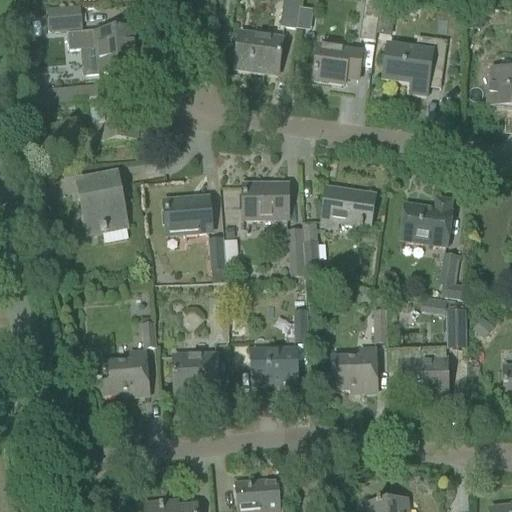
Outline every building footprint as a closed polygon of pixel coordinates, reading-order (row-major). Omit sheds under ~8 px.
[(282,0),(279,29),(296,32),(300,1),(296,0),(282,0)] [(364,0),(361,22),(359,42),(375,44),(380,0),(364,0)] [(79,9),(46,12),(48,37),(81,34),(79,9)] [(135,73),(132,33),(93,37),(93,35),(67,37),(69,54),(95,52),(97,77),(135,73)] [(277,80),(278,75),(282,42),(239,36),(233,73),(277,80)] [(386,48),(384,68),(382,84),(410,88),(408,98),(426,100),(429,74),(442,75),(446,44),(416,40),(415,52),(386,48)] [(357,85),(358,79),(361,55),(318,49),(312,85),(343,89),(344,83),(357,85)] [(511,78),(492,76),(488,108),(511,110),(511,78)] [(71,103),(97,101),(96,89),(32,95),(33,110),(71,107),(71,103)] [(133,97),(102,100),(104,126),(91,128),(93,148),(138,144),(133,97)] [(116,178),(77,186),(87,238),(101,235),(104,247),(127,243),(125,230),(126,230),(116,178)] [(243,191),(242,223),(286,223),(286,189),(274,189),(274,191),(243,191)] [(325,191),(320,224),(319,231),(337,234),(338,227),(369,232),(375,198),(325,191)] [(164,207),(166,239),(210,236),(207,202),(195,203),(195,205),(164,207)] [(434,214),(404,209),(400,241),(446,248),(450,216),(448,216),(450,206),(436,203),(434,214)] [(315,226),(301,227),(304,274),(318,273),(317,259),(316,248),(316,247),(315,226)] [(233,231),(224,231),(225,243),(233,242),(233,231)] [(301,235),(287,236),(288,266),(289,282),(303,281),(302,265),(301,235)] [(224,274),(222,242),(208,243),(210,275),(224,274)] [(443,257),(438,287),(441,287),(441,289),(439,299),(464,303),(466,293),(451,290),(451,289),(456,259),(443,257)] [(296,312),(308,311),(306,290),(294,291),(296,312)] [(214,347),(227,347),(226,313),(213,313),(214,347)] [(385,315),(373,315),(374,348),(386,347),(385,315)] [(306,345),(305,316),(292,316),(293,345),(306,345)] [(464,351),(463,316),(447,317),(448,351),(464,351)] [(481,322),(472,334),(484,342),(493,331),(481,322)] [(156,352),(153,328),(141,330),(143,353),(156,352)] [(294,389),(296,389),(295,353),(250,355),(251,390),(280,389),(281,400),(294,399),(294,389)] [(446,399),(445,362),(416,363),(416,353),(387,353),(388,378),(399,378),(400,401),(417,400),(417,397),(430,397),(430,400),(446,399)] [(130,366),(102,368),(101,359),(100,358),(97,356),(92,354),(84,355),(86,381),(102,379),(104,399),(128,397),(128,401),(148,400),(144,357),(129,358),(130,366)] [(360,362),(331,363),(332,394),(356,393),(356,397),(376,397),(375,377),(373,354),(360,354),(360,362)] [(173,399),(217,398),(216,360),(172,361),(173,399)] [(511,371),(503,372),(503,406),(511,405),(511,371)] [(279,511),(277,484),(233,487),(235,511),(279,511)] [(376,507),(366,508),(365,511),(407,511),(406,504),(379,506),(379,503),(376,503),(376,507)]
